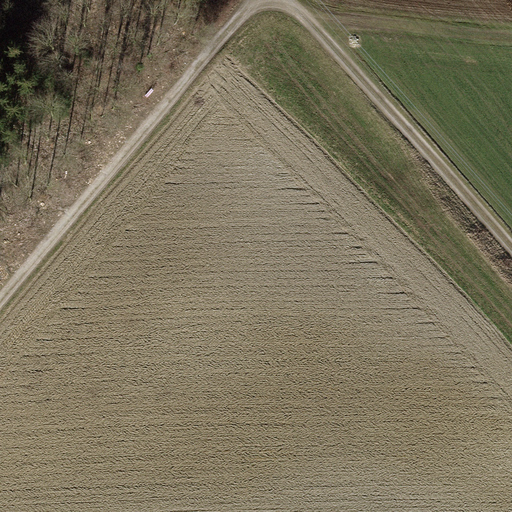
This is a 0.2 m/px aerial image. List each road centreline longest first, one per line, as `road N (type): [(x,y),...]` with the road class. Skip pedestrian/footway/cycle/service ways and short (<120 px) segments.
road 1 (track): [(0,305),(257,0)]
road 2 (track): [(511,244),(290,0)]
